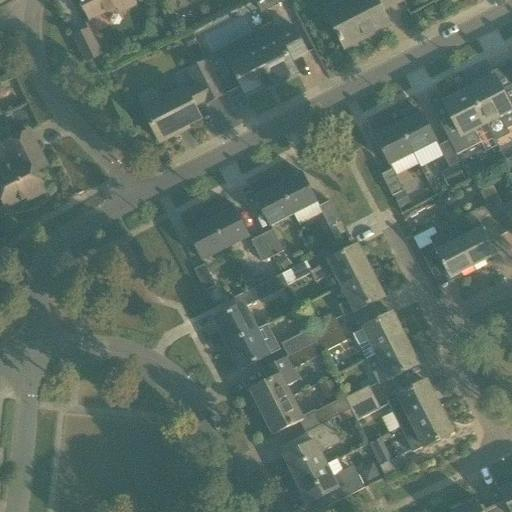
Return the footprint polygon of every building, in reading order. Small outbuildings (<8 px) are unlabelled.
[(121,13),(135,6),(131,0),(80,0),(91,21),(118,8),(121,13)] [(275,0),(260,0),(257,2),(261,11),(278,3),(275,0)] [(403,2),(402,0),(348,0),(326,12),(345,50),(391,27),(383,12),(403,2)] [(222,49),(231,66),(246,96),(272,83),(274,87),(298,74),(292,62),(308,54),(294,27),(278,35),(272,23),(222,49)] [(75,37),(87,62),(101,55),(89,30),(75,37)] [(159,96),(142,105),(161,144),(177,136),(176,132),(201,119),(195,107),(206,101),(207,104),(224,96),(207,62),(190,70),(198,86),(163,104),(159,96)] [(495,77),(469,90),(487,125),(496,142),(510,134),(508,130),(511,127),(511,85),(502,91),(495,77)] [(440,123),(450,142),(457,156),(480,144),(474,132),(487,125),(469,90),(445,103),(452,117),(440,123)] [(399,126),(414,154),(438,142),(423,114),(399,126)] [(414,154),(399,126),(375,138),(390,166),(414,154)] [(13,165),(0,171),(0,201),(3,208),(25,197),(26,201),(43,193),(33,173),(45,167),(27,131),(2,144),(13,165)] [(440,147),(439,147),(444,157),(450,168),(460,162),(457,156),(450,142),(440,147)] [(450,169),(458,184),(466,180),(458,165),(450,169)] [(393,197),(394,196),(404,191),(393,170),(382,175),(393,197)] [(280,187),(294,215),(318,203),(304,174),(280,187)] [(487,206),(502,236),(511,231),(511,214),(508,217),(493,186),(481,192),(488,206),(487,206)] [(294,215),(280,187),(256,199),(270,227),(294,215)] [(404,191),(394,196),(400,209),(410,204),(404,191)] [(330,202),(319,207),(330,229),(341,223),(330,202)] [(459,241),(473,268),(497,256),(490,242),(502,236),(487,206),(464,218),(472,234),(461,240),(459,241)] [(226,250),(250,237),(236,209),(212,221),(226,250)] [(226,250),(212,221),(188,233),(202,262),(226,250)] [(433,244),(420,251),(431,272),(444,266),(451,279),(473,268),(459,241),(461,240),(454,227),(430,239),(433,244)] [(262,236),(273,257),(284,252),(273,231),(262,236)] [(273,257),(262,236),(252,241),(262,262),(273,257)] [(316,283),(325,279),(334,274),(342,288),(371,273),(358,247),(354,249),(319,267),(320,268),(311,273),(312,274),(316,283)] [(277,260),(286,271),(292,266),(284,255),(277,260)] [(286,287),(287,286),(312,274),(306,263),(281,276),(286,287)] [(205,292),(216,286),(205,265),(195,271),(205,292)] [(342,288),(349,301),(339,306),(345,318),(384,298),(371,273),(342,288)] [(286,287),(281,276),(253,289),(260,302),(288,288),(287,286),(286,287)] [(219,287),(208,292),(215,305),(225,299),(219,287)] [(256,331),(244,306),(216,320),(228,345),(256,331)] [(369,342),(376,355),(406,340),(391,313),(363,328),(364,330),(353,336),(358,348),(369,342)] [(310,332),(316,344),(341,331),(335,319),(310,332)] [(256,331),(228,345),(241,370),(269,356),(268,354),(280,349),(268,325),(256,331)] [(310,332),(310,330),(281,345),(288,358),(304,349),(316,344),(310,332)] [(347,342),(341,331),(316,344),(322,355),(347,342)] [(379,387),(418,366),(419,366),(406,340),(376,355),(384,370),(373,376),(379,387)] [(288,358),(285,359),(281,361),(263,370),(269,381),(251,390),(256,399),(263,413),(292,399),(286,388),(302,380),(295,368),(310,361),(304,349),(288,358)] [(326,400),(341,393),(335,380),(320,387),(326,400)] [(394,415),(401,429),(440,409),(427,383),(387,403),(393,416),(394,415)] [(370,386),(345,399),(351,411),(352,411),(376,399),(370,386)] [(302,418),(292,399),(263,413),(275,436),(300,423),(306,434),(330,422),(351,411),(345,399),(344,398),(316,413),(315,411),(302,418)] [(382,409),(376,399),(352,411),(357,421),(382,409)] [(453,434),(440,409),(401,429),(413,454),(453,434)] [(285,457),(297,481),(326,466),(320,455),(342,443),(330,422),(306,434),(311,444),(285,457)] [(385,452),(375,457),(380,466),(390,461),(385,452)] [(386,478),(410,466),(404,454),(390,461),(380,466),(386,478)] [(380,476),(374,463),(361,469),(367,482),(380,476)] [(341,501),(365,489),(359,476),(348,481),(344,472),(332,478),(326,466),(297,481),(309,505),(335,491),(341,501)] [(511,511),(511,485),(500,491),(506,502),(495,507),(497,511),(511,511)] [(450,509),(451,511),(497,511),(495,507),(485,511),(483,511),(477,499),(453,511),(451,508),(450,509)]
